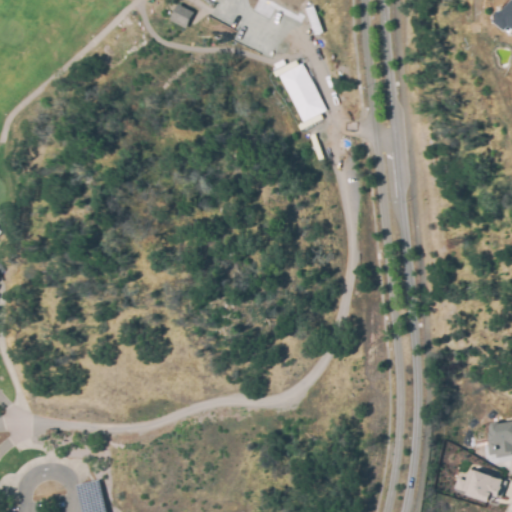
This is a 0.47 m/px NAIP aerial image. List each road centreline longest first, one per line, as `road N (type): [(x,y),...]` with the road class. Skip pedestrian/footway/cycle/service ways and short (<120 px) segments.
road 1 (secondary): [(365,0),(396,351),(398,430),(385,511)]
road 2 (secondary): [(407,511),(417,425),(387,0)]
